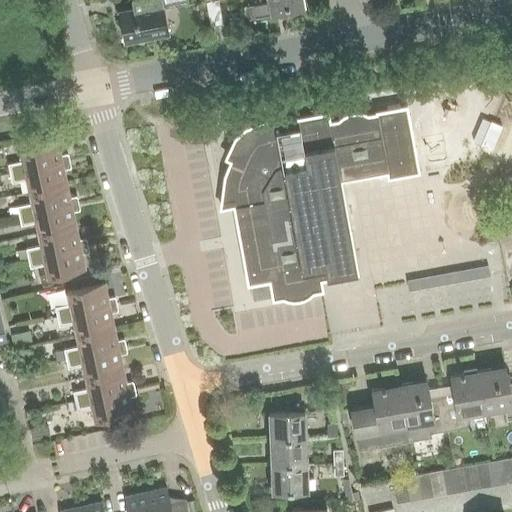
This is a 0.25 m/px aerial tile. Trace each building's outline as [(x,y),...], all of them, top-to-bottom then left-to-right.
[(162,6),(193,0),(130,0),(132,9),(117,11),(123,43),(168,35),(162,6)] [(210,27),(223,24),(217,0),(212,0),(205,1),(210,27)] [(265,0),(266,4),(245,8),(247,20),(304,9),(302,0),(265,0)] [(234,138),(227,154),(232,156),(224,176),(220,201),(225,201),(232,199),(248,284),(249,284),(252,300),(272,296),(272,299),(282,297),(287,299),(292,299),(298,299),(303,297),(308,295),(312,292),(322,290),(320,279),(356,273),(356,269),(345,209),(344,207),(343,202),(339,181),(355,178),(371,175),(386,172),(387,178),(417,172),(405,106),(382,110),(376,112),(375,112),(375,113),(367,115),(362,114),(357,113),(351,113),(346,115),(342,117),(338,120),(329,122),(327,113),(283,121),(262,127),(260,122),(244,129),(234,138)] [(483,119),(473,142),(481,145),(480,145),(492,150),(502,127),(494,124),(491,122),(491,123),(483,119)] [(8,164),(10,174),(69,161),(67,154),(60,155),(57,141),(20,148),(22,161),(8,164)] [(70,168),(69,161),(10,174),(12,183),(26,180),(29,192),(66,184),(63,170),(70,168)] [(69,197),(66,184),(29,192),(31,203),(16,206),(19,216),(78,203),(76,196),(69,197)] [(79,211),(78,203),(19,216),(21,226),(35,222),(38,234),(75,226),(72,212),(79,211)] [(78,240),(75,226),(38,234),(40,246),(26,249),(28,258),(87,246),(85,238),(78,240)] [(87,246),(28,258),(30,268),(44,265),(47,277),(85,269),(81,255),(89,253),(87,246)] [(19,259),(27,257),(25,249),(18,251),(19,259)] [(488,265),(407,280),(409,292),(490,277),(488,265)] [(55,307),(57,317),(116,304),(114,297),(107,298),(104,283),(67,291),(69,304),(55,307)] [(117,311),(116,304),(57,317),(59,326),(73,323),(76,335),(113,326),(110,313),(117,311)] [(116,340),(113,326),(76,335),(78,346),(64,349),(66,359),(125,346),(123,339),(116,340)] [(13,346),(23,344),(20,333),(10,335),(13,346)] [(127,354),(125,346),(66,359),(68,368),(83,365),(85,377),(122,369),(120,355),(127,354)] [(57,361),(66,359),(64,349),(55,351),(57,361)] [(479,370),(486,409),(506,405),(509,418),(511,417),(511,389),(510,390),(505,365),(479,370)] [(125,383),(122,369),(85,377),(88,388),(73,392),(75,401),(134,389),(132,381),(125,383)] [(448,429),(468,425),(470,412),(486,409),(479,370),(451,375),(455,401),(443,403),(448,429)] [(409,436),(448,429),(443,403),(432,405),(427,379),(399,385),(409,436)] [(360,445),(371,443),(409,436),(399,385),(372,390),(374,401),(352,405),(360,445)] [(134,389),(75,401),(77,411),(92,408),(94,420),(132,412),(129,397),(136,396),(134,389)] [(340,411),(344,430),(351,429),(346,409),(340,411)] [(268,412),(269,438),(304,437),(303,411),(268,412)] [(327,424),(327,436),(337,436),(336,423),(327,424)] [(306,463),(304,437),(269,438),(270,464),(306,463)] [(333,449),(333,462),(342,462),(342,449),(333,449)] [(511,457),(501,459),(505,483),(511,481),(511,457)] [(501,459),(489,461),(493,485),(505,483),(501,459)] [(489,461),(477,463),(481,487),(493,485),(489,461)] [(342,475),(342,462),(333,462),(333,475),(342,475)] [(306,463),(270,464),(272,490),(307,489),(306,463)] [(477,463),(464,465),(468,489),(481,487),(477,463)] [(464,465),(452,467),(456,491),(468,489),(464,465)] [(452,467),(440,470),(444,493),(456,491),(452,467)] [(440,470),(427,472),(432,495),(444,493),(440,470)] [(427,472),(415,474),(419,498),(432,495),(427,472)] [(415,474),(403,476),(407,500),(419,498),(415,474)] [(396,502),(407,500),(403,476),(392,478),(396,502)] [(348,477),(341,479),(346,499),(359,496),(358,490),(351,491),(348,477)] [(188,511),(186,499),(170,503),(166,487),(145,492),(149,511),(188,511)] [(149,511),(145,492),(124,497),(127,511),(149,511)] [(81,511),(103,511),(101,502),(80,506),(81,511)]
